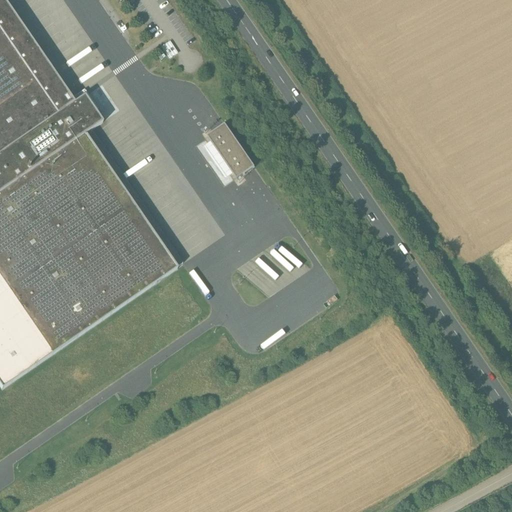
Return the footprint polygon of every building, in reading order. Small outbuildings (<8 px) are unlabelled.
[(0,0),(0,156),(74,105),(70,100),(1,0),(0,0)] [(171,41),(164,46),(171,57),(179,51),(171,41)] [(82,83),(104,69),(102,65),(79,79),(82,83)] [(84,97),(95,112),(98,110),(84,90),(70,100),(74,105),(84,97)] [(84,97),(74,105),(0,156),(0,194),(85,136),(103,124),(95,112),(84,97)] [(225,125),(207,137),(211,142),(233,174),(237,180),(254,168),(225,125)] [(87,138),(85,136),(0,194),(0,281),(52,356),(177,270),(177,269),(183,265),(92,134),(87,138)] [(233,174),(211,142),(203,148),(225,180),(233,174)]
